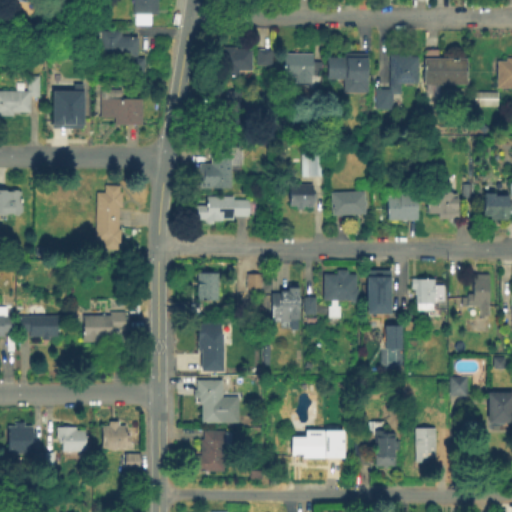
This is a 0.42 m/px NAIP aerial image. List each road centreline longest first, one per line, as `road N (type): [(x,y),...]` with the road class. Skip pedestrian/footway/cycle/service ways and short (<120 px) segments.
road 1 (tertiary): [(191,0),(157,210),(157,394)]
road 2 (residential): [(511,249),(156,246)]
road 3 (residential): [(511,496),(157,493)]
road 4 (residential): [(511,20),(189,17)]
road 5 (residential): [(165,155),(0,155)]
road 6 (residential): [(157,394),(0,394)]
